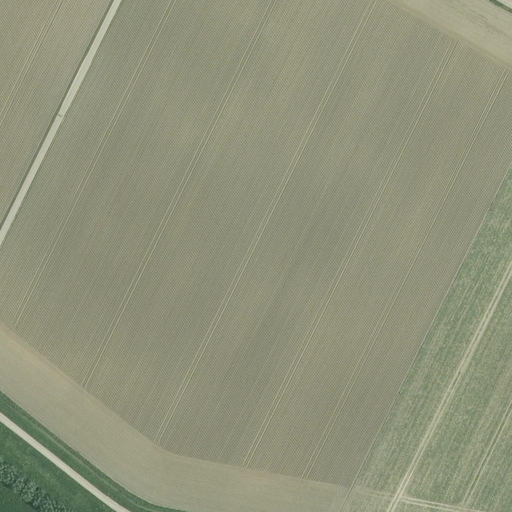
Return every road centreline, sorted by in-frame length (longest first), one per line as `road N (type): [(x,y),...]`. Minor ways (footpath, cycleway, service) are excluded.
road 1 (unclassified): [(0,239),(120,0)]
road 2 (unclassified): [(122,511),(0,417)]
